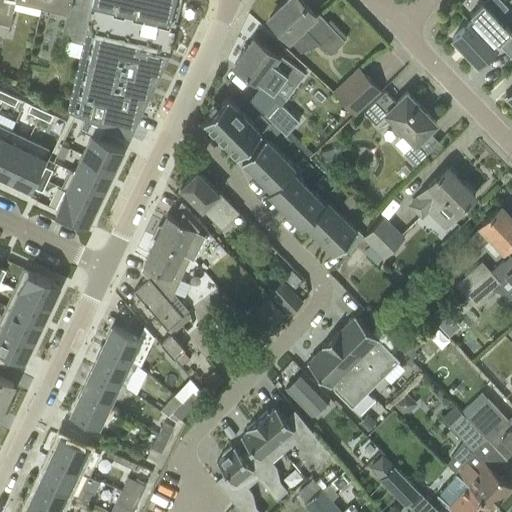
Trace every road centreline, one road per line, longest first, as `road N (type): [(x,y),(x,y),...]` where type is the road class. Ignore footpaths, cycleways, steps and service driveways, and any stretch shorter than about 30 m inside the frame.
road 1 (residential): [(171,128),(314,271),(323,310),(198,436)]
road 2 (residential): [(0,485),(102,272)]
road 3 (residential): [(102,272),(171,128)]
road 4 (residential): [(511,140),(407,30)]
road 5 (residential): [(171,128),(230,0)]
